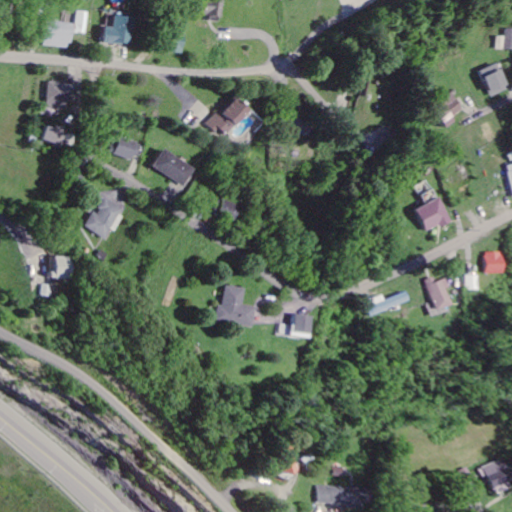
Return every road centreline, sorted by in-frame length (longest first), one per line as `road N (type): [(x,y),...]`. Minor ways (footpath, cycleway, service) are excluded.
road 1 (residential): [(511,219),(359,290),(300,295),(99,161),(89,137),(98,64)]
road 2 (residential): [(230,511),(95,388),(0,334)]
road 3 (residential): [(98,64),(271,69),(299,56),(332,23)]
road 4 (primary): [(113,511),(0,419)]
